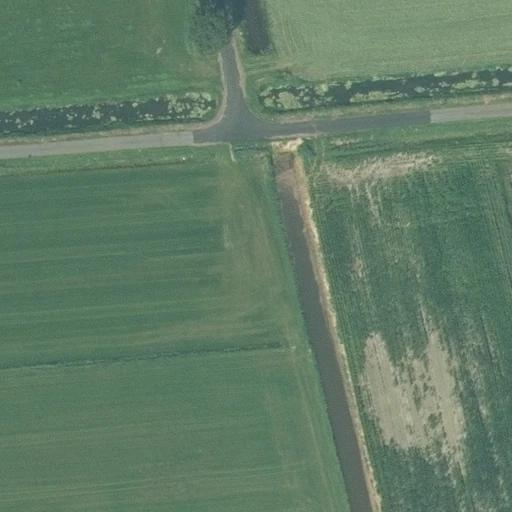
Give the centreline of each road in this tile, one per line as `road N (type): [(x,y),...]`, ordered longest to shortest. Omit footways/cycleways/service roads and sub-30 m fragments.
road 1 (unclassified): [(239,126),(511,103)]
road 2 (unclassified): [(0,147),(239,126)]
road 3 (unclassified): [(239,126),(216,0)]
